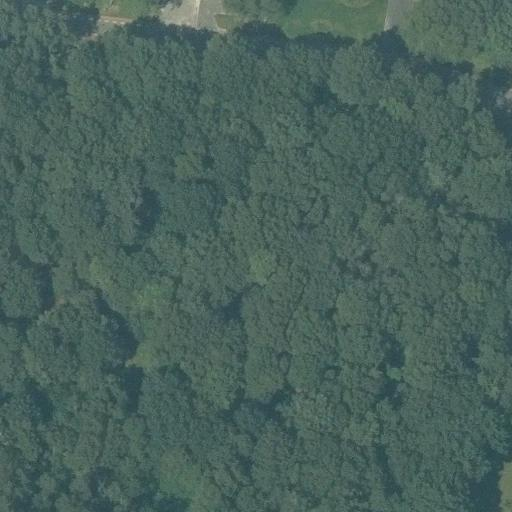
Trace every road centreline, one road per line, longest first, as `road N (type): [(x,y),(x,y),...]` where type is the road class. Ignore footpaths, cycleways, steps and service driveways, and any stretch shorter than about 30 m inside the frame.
road 1 (unclassified): [(0,1),(28,17),(374,62),(511,101)]
road 2 (unclassified): [(408,511),(511,251)]
